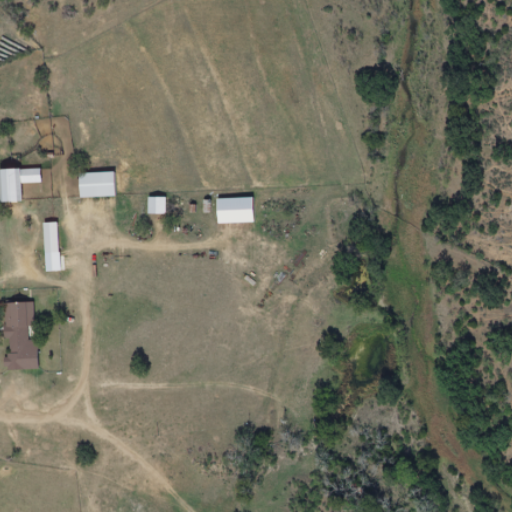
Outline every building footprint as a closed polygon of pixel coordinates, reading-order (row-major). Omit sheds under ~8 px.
[(1,169),(1,202),(20,202),(20,169),(1,169)] [(116,197),(116,173),(80,173),(80,197),(116,197)] [(149,213),(166,213),(166,197),(149,197),(149,213)] [(44,253),(59,253),(59,222),(44,222),(44,253)] [(35,302),(7,302),(7,370),(39,370),(39,352),(28,352),(28,326),(35,326),(35,302)]
